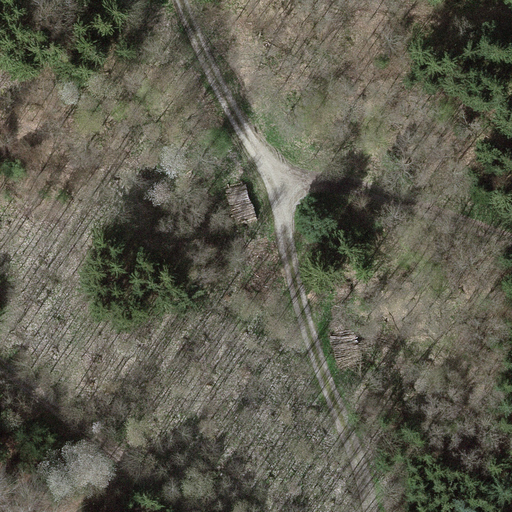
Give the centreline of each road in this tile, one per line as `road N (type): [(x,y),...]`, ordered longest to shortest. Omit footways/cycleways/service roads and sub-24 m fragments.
road 1 (track): [(181,0),(274,190),(305,320),(370,511)]
road 2 (track): [(274,190),(362,184),(511,241)]
